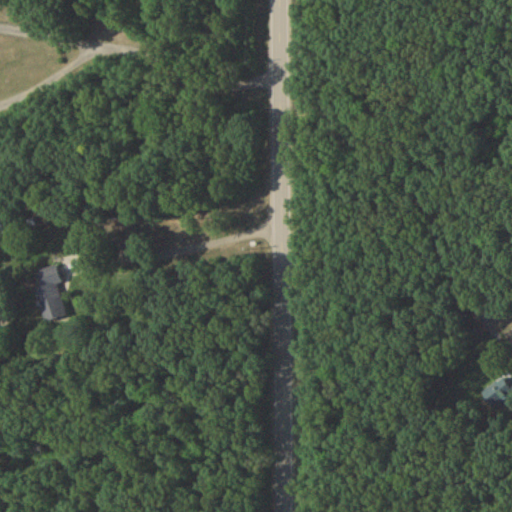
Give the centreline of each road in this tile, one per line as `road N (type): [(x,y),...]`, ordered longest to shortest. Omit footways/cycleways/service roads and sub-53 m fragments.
road 1 (residential): [(290,511),(282,0)]
road 2 (residential): [(0,467),(290,458)]
road 3 (residential): [(290,458),(511,466)]
